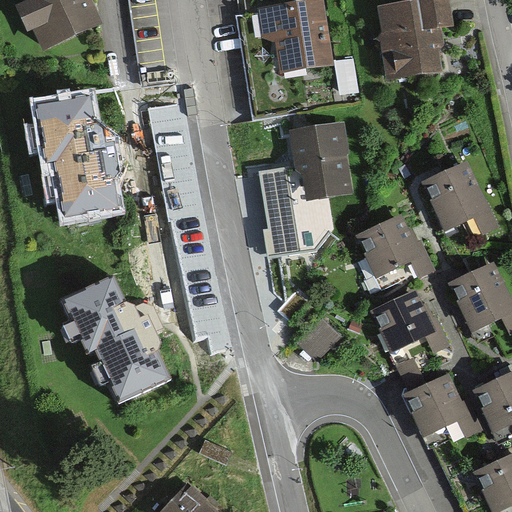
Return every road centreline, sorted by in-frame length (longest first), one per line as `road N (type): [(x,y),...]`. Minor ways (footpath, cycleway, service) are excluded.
road 1 (residential): [(266,409),(192,0)]
road 2 (residential): [(421,511),(376,416),(360,402),(322,396),(266,409)]
